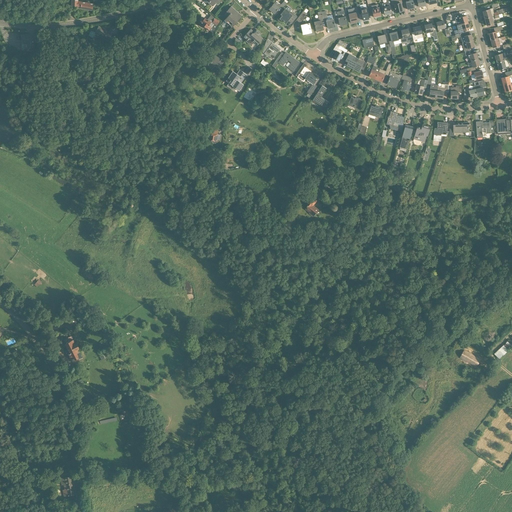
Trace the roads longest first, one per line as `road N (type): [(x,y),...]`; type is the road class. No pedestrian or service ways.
road 1 (unclassified): [(498,105),(411,104),(313,57)]
road 2 (unclassified): [(313,57),(330,37),(470,3)]
road 3 (tertiary): [(0,22),(69,24),(165,0)]
road 4 (unclassified): [(83,511),(62,386)]
